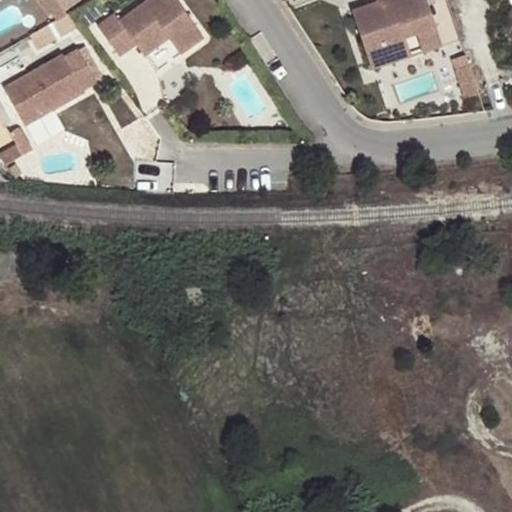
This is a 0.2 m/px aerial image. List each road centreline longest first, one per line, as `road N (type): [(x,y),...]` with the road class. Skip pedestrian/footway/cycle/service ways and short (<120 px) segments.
road 1 (residential): [(389,145),(310,160),(177,160)]
road 2 (residential): [(257,0),(338,123),(389,145)]
road 3 (residential): [(389,145),(511,126)]
